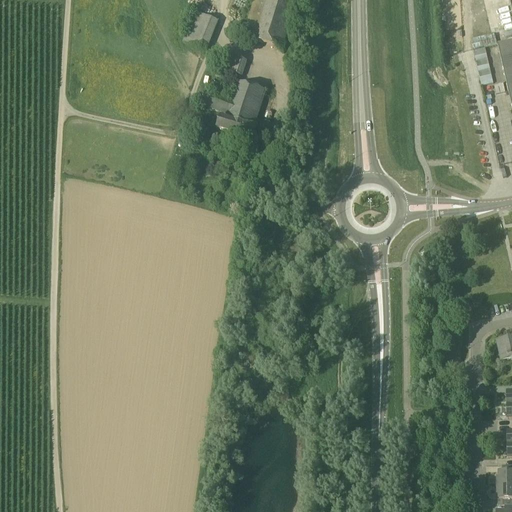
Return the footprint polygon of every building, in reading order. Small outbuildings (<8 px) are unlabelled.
[(282,51),(298,0),(254,0),(243,38),(282,51)] [(206,52),(218,23),(195,13),(183,43),(206,52)] [(511,109),(511,42),(497,46),(511,109)] [(242,77),(247,62),(232,57),(228,72),(242,77)] [(491,76),(490,70),(478,73),(479,79),(491,76)] [(255,129),(266,92),(237,82),(232,101),(206,93),(201,107),(227,116),(226,119),(220,118),(217,130),(253,141),(257,129),(255,129)] [(511,341),(511,339),(496,342),(501,362),(511,359),(511,341)] [(511,466),(502,467),(502,473),(500,473),(500,478),(496,478),(496,487),(511,486),(511,466)] [(511,486),(496,487),(496,495),(499,495),(499,500),(503,500),(503,506),(505,506),(511,506),(511,486)]
